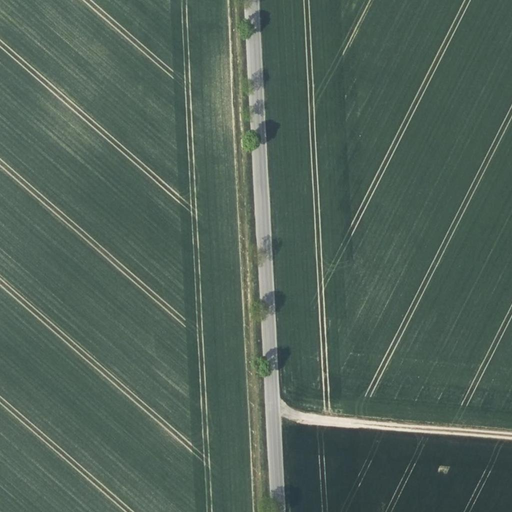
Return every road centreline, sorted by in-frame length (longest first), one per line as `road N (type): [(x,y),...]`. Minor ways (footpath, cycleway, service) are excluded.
road 1 (unclassified): [(276,511),(247,0)]
road 2 (track): [(230,0),(257,511)]
